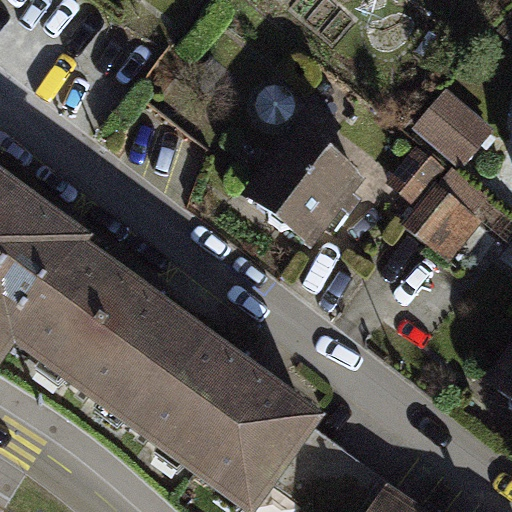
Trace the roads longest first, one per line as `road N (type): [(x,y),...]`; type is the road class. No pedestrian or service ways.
road 1 (residential): [(511,491),(0,100)]
road 2 (secondary): [(105,511),(0,432)]
